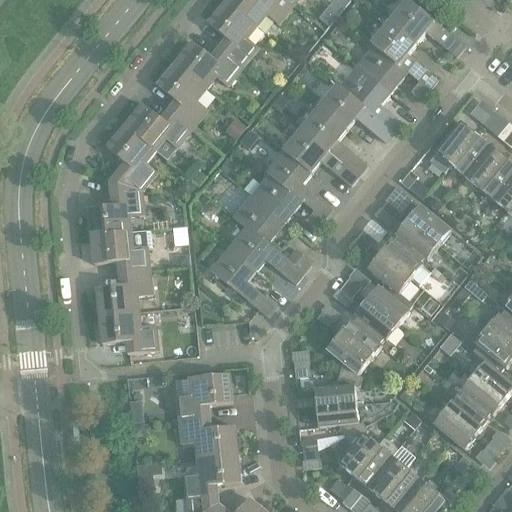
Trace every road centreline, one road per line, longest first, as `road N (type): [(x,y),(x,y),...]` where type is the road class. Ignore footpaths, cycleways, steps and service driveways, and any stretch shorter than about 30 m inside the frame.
road 1 (residential): [(267,359),(83,379),(66,202),(82,144),(197,0)]
road 2 (tertiary): [(35,396),(18,204),(25,157),(59,95),(135,0)]
road 3 (residential): [(267,359),(277,335),(336,269),(334,238),(470,66)]
road 4 (residential): [(309,511),(277,475),(267,359)]
